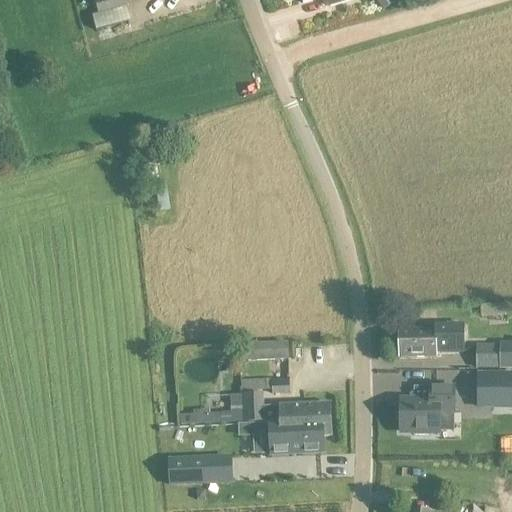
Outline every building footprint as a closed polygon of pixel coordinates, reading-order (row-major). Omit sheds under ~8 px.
[(125,6),(123,0),(94,0),(99,13),(125,6)] [(33,112),(50,105),(46,96),(29,103),(33,112)] [(174,205),(174,167),(162,167),(161,205),(174,205)] [(449,309),(447,323),(465,325),(467,312),(449,309)] [(400,332),(400,359),(436,359),(436,355),(453,355),(453,327),(436,327),(436,332),(400,332)] [(511,342),(500,343),(500,347),(500,370),(511,369),(511,342)] [(246,363),(288,362),(288,343),(245,344),(246,363)] [(511,377),(479,377),(479,409),(511,409),(511,377)] [(289,382),(273,382),(273,398),(289,397),(289,382)] [(430,388),(430,403),(400,403),(400,433),(414,433),(414,437),(430,437),(430,433),(440,433),(440,414),(455,414),(455,388),(430,388)] [(263,423),(262,408),(262,396),(242,397),(244,424),(263,423)] [(281,424),(330,421),(330,405),(262,408),(263,423),(263,425),(269,424),(281,424)] [(210,411),(194,412),(194,416),(194,427),(211,426),(211,415),(210,411)] [(324,453),(323,437),(331,437),(330,421),(281,424),(269,424),(270,455),(324,453)] [(169,462),(170,486),(233,483),(232,459),(169,462)]
